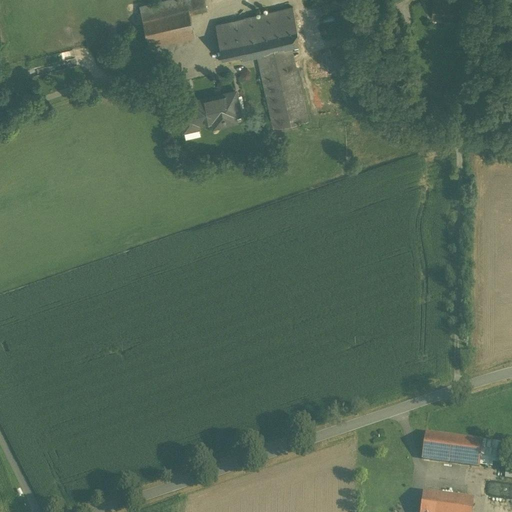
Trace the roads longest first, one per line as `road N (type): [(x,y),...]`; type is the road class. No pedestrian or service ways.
road 1 (tertiary): [(97,511),(511,373)]
road 2 (track): [(458,388),(462,145),(441,99),(418,80)]
